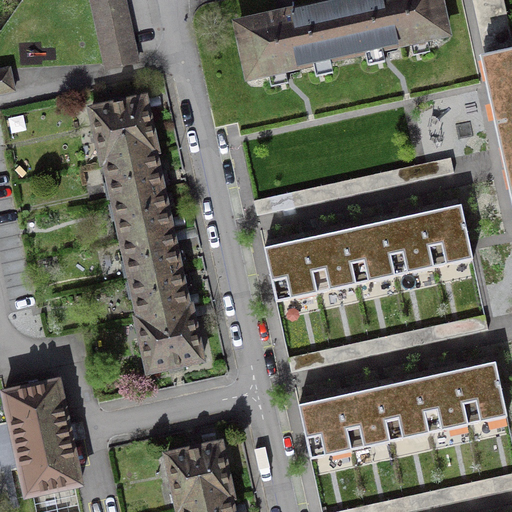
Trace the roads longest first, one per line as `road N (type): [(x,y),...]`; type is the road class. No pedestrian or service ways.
road 1 (residential): [(169,0),(254,394)]
road 2 (residential): [(254,394),(86,428)]
road 3 (residential): [(254,394),(280,511)]
